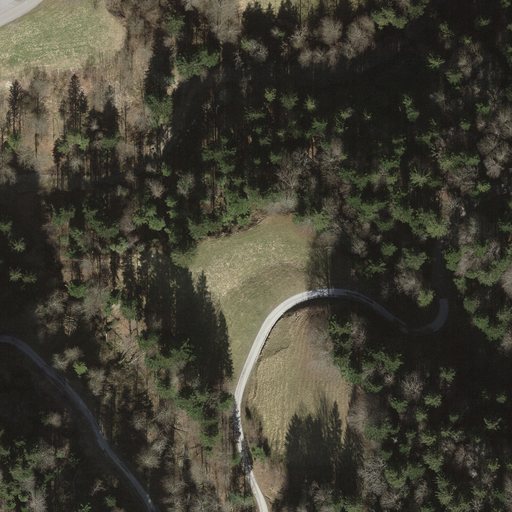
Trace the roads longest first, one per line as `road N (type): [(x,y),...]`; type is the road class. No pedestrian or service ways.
road 1 (residential): [(263,511),(240,408),(247,373),(284,306),(320,293),(367,300),(427,334),(445,321),(440,254),(447,224),(487,191),(511,183)]
road 2 (residential): [(0,340),(35,354),(81,405),(151,511)]
